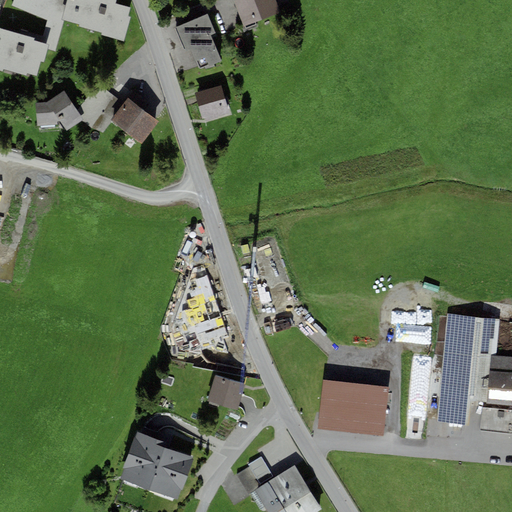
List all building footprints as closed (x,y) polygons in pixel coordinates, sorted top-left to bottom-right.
[(13,0),(11,5),(47,20),(40,42),(49,45),(47,49),(55,51),(64,20),(62,20),(67,0),(13,0)] [(67,0),(62,20),(64,20),(79,24),(79,26),(102,32),(101,35),(123,41),(130,17),(128,17),(130,8),(115,4),(116,0),(67,0)] [(238,0),(233,2),(243,27),(280,12),(275,0),(238,0)] [(221,59),(212,38),(211,35),(215,33),(207,14),(176,27),(184,46),(185,49),(191,47),(200,68),(208,64),(209,67),(222,61),(221,59)] [(35,38),(0,28),(0,71),(3,72),(3,69),(26,75),(27,73),(36,76),(41,61),(44,62),(47,49),(49,45),(40,42),(34,41),(35,38)] [(221,85),(194,93),(201,117),(228,110),(221,85)] [(83,120),(64,91),(47,102),(36,103),(38,126),(57,125),(57,122),(60,122),(66,131),(83,120)] [(128,98),(110,120),(142,144),(159,122),(128,98)] [(228,337),(203,266),(193,269),(171,328),(179,353),(189,354),(211,347),(212,349),(228,353),(223,338),(228,337)] [(499,319),(448,314),(437,423),(469,426),(471,400),(486,402),(488,388),(490,356),(496,357),(499,319)] [(511,389),(511,358),(496,357),(490,356),(488,388),(511,389)] [(246,384),(215,375),(207,402),(238,410),(246,384)] [(388,386),(322,380),(317,429),(383,436),(388,386)] [(178,500),(193,457),(161,446),(163,442),(137,433),(135,437),(120,480),(178,500)] [(249,467),(261,486),(274,478),(261,457),(248,465),(249,467)] [(261,486),(255,490),(268,511),(316,511),(322,509),(315,498),(295,465),(274,478),(261,486)] [(249,467),(220,484),(232,504),(255,490),(261,486),(249,467)]
